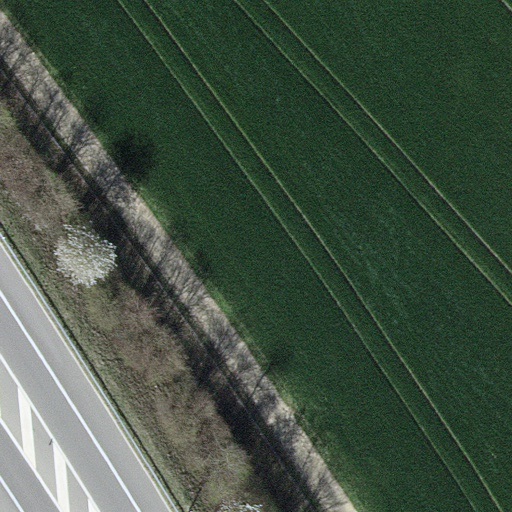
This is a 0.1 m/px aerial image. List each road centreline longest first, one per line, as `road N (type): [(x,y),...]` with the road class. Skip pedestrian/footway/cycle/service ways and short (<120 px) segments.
road 1 (track): [(327,511),(0,44)]
road 2 (trunk): [(120,511),(0,324)]
